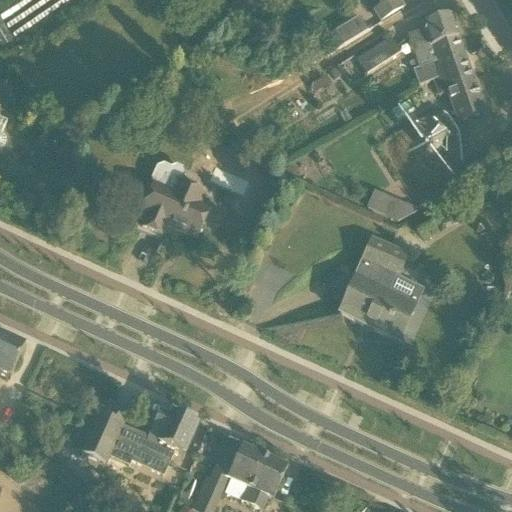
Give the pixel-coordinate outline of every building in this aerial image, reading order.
[(241,25),(261,10),(253,0),(242,0),(229,9),(241,25)] [(376,0),(382,8),(395,0),(376,0)] [(428,67),(437,64),(431,49),(457,39),(450,17),(422,27),(423,32),(407,37),(418,70),(428,66),(428,67)] [(344,47),(367,32),(359,19),(336,34),(344,47)] [(484,115),(457,39),(431,49),(437,64),(428,67),(439,98),(448,94),(458,124),(484,115)] [(367,78),(401,56),(390,40),(356,62),(367,78)] [(433,158),(438,156),(441,152),(443,147),(441,142),(438,138),(433,137),(428,137),(424,140),(421,144),(421,150),(424,154),(428,157),(433,158)] [(171,171),(164,167),(157,170),(152,181),(155,188),(142,216),(147,218),(142,229),(162,238),(166,227),(196,241),(209,212),(199,207),(204,196),(180,186),(184,176),(182,171),(176,169),(171,171)] [(373,194),(365,211),(397,225),(405,208),(373,194)] [(399,343),(415,308),(397,300),(405,283),(397,280),(407,259),(372,243),(339,316),(399,343)] [(0,375),(11,380),(25,349),(0,337),(0,375)] [(114,398),(109,410),(145,427),(151,414),(114,398)] [(146,447),(119,434),(122,427),(100,417),(89,440),(77,435),(70,452),(105,468),(109,460),(129,469),(131,464),(163,479),(174,454),(183,458),(197,428),(173,417),(170,423),(159,418),(146,447)] [(267,501),(272,503),(288,469),(228,442),(209,484),(204,482),(192,510),(193,511),(215,511),(227,486),(228,483),(245,491),(240,503),(240,504),(257,511),(262,511),(266,504),(267,501)]
